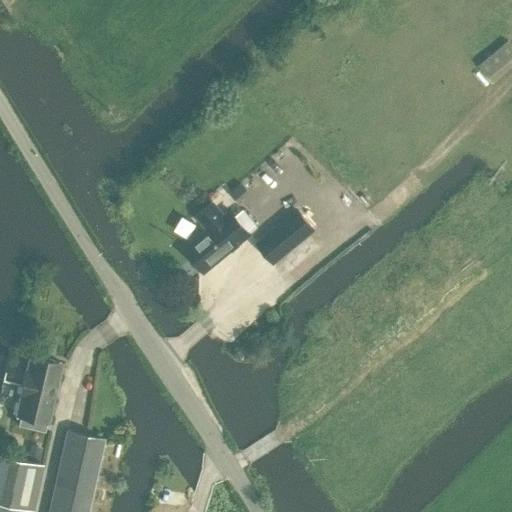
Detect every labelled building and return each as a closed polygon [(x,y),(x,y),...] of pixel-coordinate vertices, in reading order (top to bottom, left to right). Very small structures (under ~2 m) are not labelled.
[(511,54),(511,45),(509,41),(479,64),(487,75),(511,54)] [(224,215),(214,204),(198,217),(208,228),(207,229),(227,252),(250,233),(230,210),(224,215)] [(297,209),(272,230),(288,249),(313,228),(297,209)] [(204,271),(227,252),(207,229),(185,248),(204,271)] [(20,396),(15,414),(20,415),(18,425),(40,430),(42,420),(47,421),(61,362),(29,355),(26,369),(25,369),(19,395),(20,396)] [(87,511),(104,439),(66,430),(47,511),(87,511)] [(32,508),(42,464),(0,454),(0,511),(28,511),(29,507),(32,508)]
